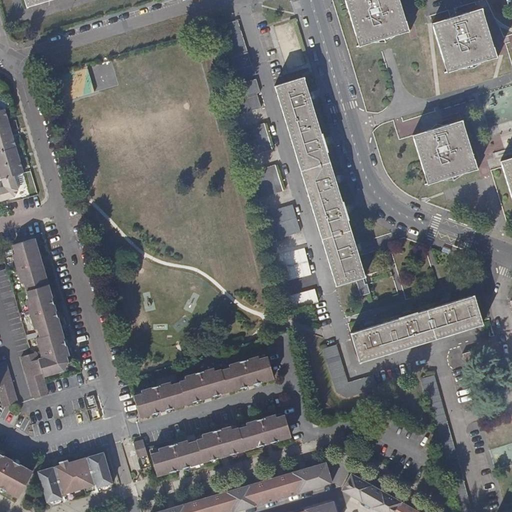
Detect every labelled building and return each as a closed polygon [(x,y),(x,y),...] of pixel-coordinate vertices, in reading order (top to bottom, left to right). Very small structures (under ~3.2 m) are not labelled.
[(408,31),(398,0),(343,0),(358,47),(408,31)] [(494,57),(480,9),(431,24),(445,71),(494,57)] [(250,63),(236,18),(223,22),(232,54),(226,55),(230,70),(250,63)] [(259,93),(254,78),(235,84),(239,99),(259,93)] [(308,91),(304,78),(274,87),(335,285),(355,279),(360,296),(370,293),(358,253),(356,246),(346,214),(344,208),(336,183),(334,176),(324,145),(322,138),(310,98),(308,91)] [(260,109),(256,96),(229,103),(233,116),(260,109)] [(0,109),(0,123),(8,121),(4,108),(0,109)] [(474,169),(459,120),(410,135),(424,184),(474,169)] [(8,121),(0,123),(0,137),(12,134),(8,121)] [(271,152),(264,124),(237,132),(244,159),(271,152)] [(0,151),(16,146),(12,134),(0,137),(0,151)] [(0,165),(19,159),(16,146),(0,151),(0,165)] [(511,158),(498,162),(511,211),(511,210),(511,158)] [(0,175),(1,180),(18,175),(24,173),(19,159),(0,165),(0,175)] [(282,192),(275,166),(247,173),(254,199),(282,192)] [(19,178),(18,175),(1,180),(4,187),(0,187),(0,200),(15,196),(18,189),(16,179),(19,178)] [(299,232),(292,206),(258,214),(265,241),(299,232)] [(24,284),(26,291),(48,285),(34,239),(13,246),(16,255),(13,256),(21,285),(24,284)] [(303,275),(296,250),(269,257),(276,282),(303,275)] [(40,337),(62,331),(48,285),(26,291),(29,301),(26,302),(35,330),(38,329),(40,337)] [(311,303),(307,290),(280,298),(284,312),(311,303)] [(481,324),(473,296),(451,303),(442,305),(412,314),(403,317),(374,326),(364,329),(350,333),(358,362),(481,324)] [(69,356),(62,331),(40,337),(36,339),(42,358),(38,359),(43,376),(64,370),(68,362),(67,357),(69,356)] [(347,384),(336,345),(327,348),(323,349),(339,401),(378,389),(376,384),(373,376),(347,384)] [(475,363),(471,352),(461,356),(464,366),(475,363)] [(43,376),(38,359),(36,353),(31,355),(22,358),(35,399),(49,394),(45,384),(43,376)] [(142,393),(133,396),(139,418),(158,413),(159,411),(157,403),(164,401),(166,409),(168,410),(202,400),(203,398),(201,390),(207,388),(210,396),(211,397),(246,387),(247,385),(245,377),(252,375),(254,383),(256,384),(275,378),(268,356),(259,358),(259,356),(229,364),(230,367),(222,370),(221,369),(215,371),(214,367),(185,376),(186,379),(179,381),(180,382),(171,385),(170,382),(141,391),(142,393)] [(0,397),(3,407),(4,408),(17,404),(5,363),(0,364),(0,397)] [(252,375),(245,377),(247,385),(246,387),(256,384),(254,383),(252,375)] [(469,511),(433,379),(422,382),(456,511),(469,511)] [(459,384),(459,396),(468,396),(467,383),(459,384)] [(207,388),(201,390),(203,398),(202,400),(211,397),(210,396),(207,388)] [(159,411),(158,413),(168,410),(166,409),(164,401),(157,403),(159,411)] [(159,454),(150,457),(157,479),(176,474),(177,472),(174,464),(181,462),(184,470),(185,471),(219,461),(220,459),(218,451),(225,449),(227,457),(229,458),(264,447),(265,446),(263,438),(269,436),(272,444),(273,445),(292,439),(285,417),(277,419),(276,416),(247,425),(248,428),(239,430),(232,432),(231,428),(202,437),(203,440),(197,442),(197,443),(188,445),(187,443),(158,451),(159,454)] [(264,447),(273,445),(272,444),(269,436),(263,438),(265,446),(264,447)] [(147,457),(143,443),(135,445),(139,460),(147,457)] [(219,461),(229,458),(227,457),(225,449),(218,451),(220,459),(219,461)] [(34,472),(0,453),(0,483),(0,484),(0,489),(19,500),(34,472)] [(113,485),(104,455),(60,467),(63,480),(60,481),(57,468),(40,473),(47,503),(62,498),(61,495),(64,495),(97,485),(98,489),(113,485)] [(176,474),(185,471),(184,470),(181,462),(174,464),(177,472),(176,474)] [(241,511),(332,485),(326,464),(166,511),(241,511)] [(417,511),(352,476),(342,494),(374,511),(417,511)]
